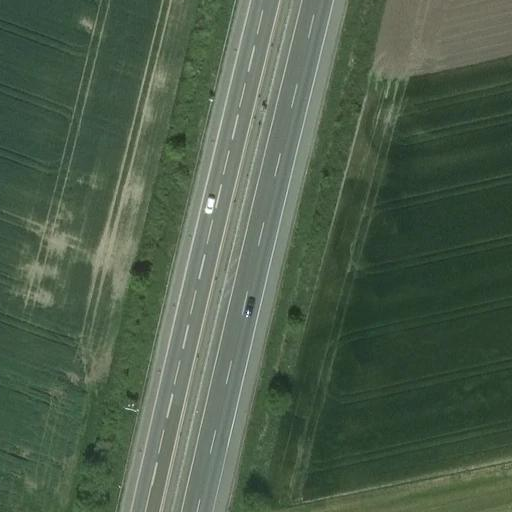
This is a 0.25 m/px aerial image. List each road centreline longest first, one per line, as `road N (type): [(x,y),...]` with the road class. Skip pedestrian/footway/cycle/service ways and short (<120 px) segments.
road 1 (motorway): [(199,511),(320,0)]
road 2 (motorway): [(269,0),(149,511)]
